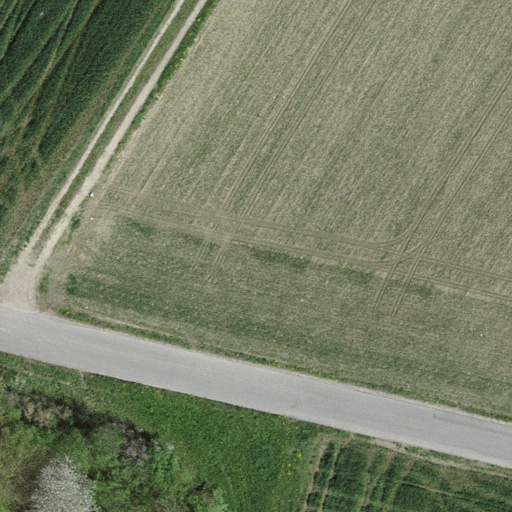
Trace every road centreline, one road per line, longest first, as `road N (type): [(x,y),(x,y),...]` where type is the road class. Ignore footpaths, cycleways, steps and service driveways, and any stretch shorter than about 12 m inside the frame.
road 1 (unclassified): [(511,459),(0,347)]
road 2 (track): [(0,322),(199,0)]
